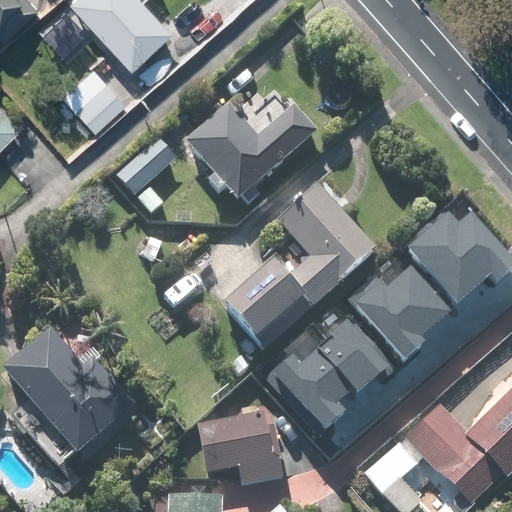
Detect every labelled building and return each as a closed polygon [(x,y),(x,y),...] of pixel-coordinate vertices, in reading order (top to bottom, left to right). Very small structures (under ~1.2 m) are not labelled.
[(0,0),(0,32),(7,40),(42,7),(35,0),(0,0)] [(147,0),(68,0),(69,0),(131,66),(173,27),(147,0)] [(93,65),(59,95),(93,134),(127,104),(93,65)] [(246,121),(232,105),(191,143),(248,205),(325,134),(290,95),(285,100),(277,92),(246,121)] [(0,104),(0,147),(21,129),(0,104)] [(152,186),(181,162),(164,141),(119,178),(153,219),(168,206),(152,186)] [(274,265),(224,312),(265,355),(372,255),(314,194),(274,232),(304,264),(288,279),(274,265)] [(511,268),(472,222),(458,233),(446,219),(404,254),(454,312),(488,282),(494,289),(511,273),(511,268)] [(354,312),(402,368),(428,346),(424,342),(449,321),(409,274),(384,295),(380,290),(354,312)] [(319,431),(320,431),(324,436),(345,418),(340,412),(390,369),(351,326),(302,370),(292,359),(271,377),(281,388),(281,389),(319,431)] [(88,365),(54,328),(7,371),(82,454),(139,403),(97,356),(88,365)] [(412,511),(423,503),(429,511),(468,511),(469,511),(470,510),(471,509),(472,508),(473,507),(474,506),(475,505),(476,504),(477,503),(508,474),(511,477),(511,392),(470,434),(443,407),(366,475),(399,511),(412,511)] [(200,425),(207,475),(243,470),(245,484),(286,478),(277,414),(200,425)] [(274,511),(227,511),(228,498),(173,495),(172,511),(290,511),(283,504),(274,511)]
